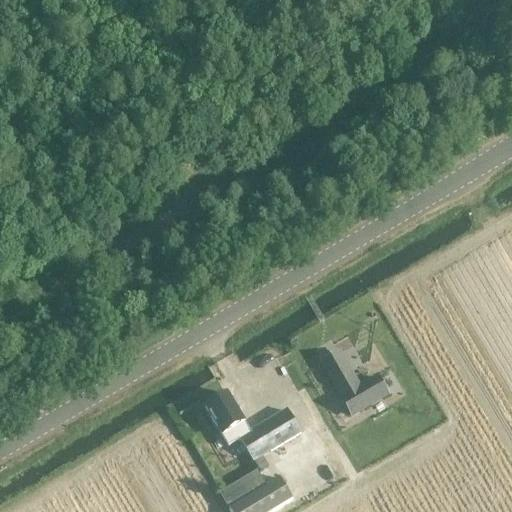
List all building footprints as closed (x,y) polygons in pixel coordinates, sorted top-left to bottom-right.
[(338,354),(321,364),(351,416),(386,396),(376,378),(358,389),(338,354)] [(234,429),(240,440),(249,434),(243,424),(244,423),(227,395),(204,408),(221,437),(234,429)] [(286,412),(249,434),(240,440),(239,440),(265,483),(278,476),(265,455),(299,435),(286,412)] [(219,496),(226,507),(263,485),(257,474),(219,496)] [(228,510),(229,511),(272,511),(292,500),(280,479),(228,510)]
